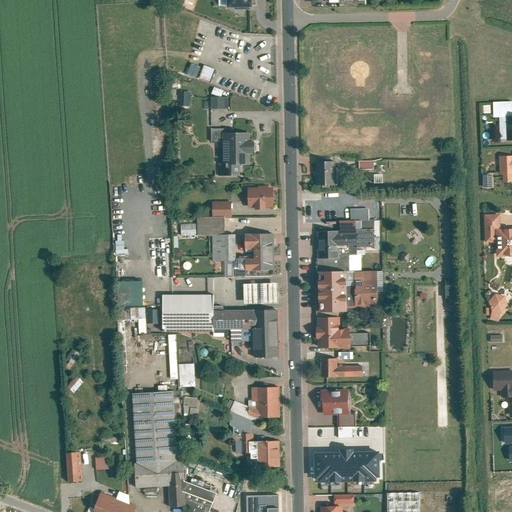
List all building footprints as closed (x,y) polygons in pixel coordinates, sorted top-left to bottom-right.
[(246,0),(217,0),(218,9),(247,7),(246,0)] [(211,85),(216,71),(204,67),(199,80),(211,85)] [(177,106),(191,107),(191,94),(178,93),(177,106)] [(230,98),(212,98),(212,110),(230,110),(230,98)] [(511,102),(493,103),(494,118),(511,117),(511,102)] [(194,126),(188,121),(183,127),(189,132),(194,126)] [(211,142),(223,142),(223,144),(229,144),(229,163),(218,163),(219,178),(240,177),(240,166),(251,166),(251,155),(255,155),(255,143),(250,144),(250,135),(234,135),(234,129),(211,130),(211,142)] [(501,177),(504,177),(504,184),(511,183),(511,158),(500,159),(501,177)] [(360,169),(374,169),(374,161),(360,161),(360,169)] [(316,164),(316,189),(337,189),(336,164),(316,164)] [(484,189),(492,189),(492,176),(484,177),(484,189)] [(274,209),(273,189),(248,190),(249,210),(255,209),(255,212),(267,212),(267,209),(274,209)] [(232,203),(213,204),(213,218),(232,218),(232,203)] [(225,218),(198,219),(198,237),(225,236),(225,218)] [(483,235),(494,235),(494,220),(483,220),(483,235)] [(356,222),(340,223),(340,235),(357,234),(356,222)] [(197,235),(197,224),(182,224),(182,235),(197,235)] [(374,231),(357,232),(358,249),(375,249),(374,231)] [(339,235),(339,233),(318,233),(319,260),(340,260),(339,248),(357,248),(357,234),(339,235)] [(495,262),(511,261),(511,234),(494,235),(495,262)] [(255,251),(255,259),(238,260),(238,272),(275,271),(274,235),(246,236),(246,252),(255,251)] [(213,263),(236,263),(235,237),(212,237),(213,263)] [(362,269),(362,256),(351,256),(351,269),(362,269)] [(346,274),(347,310),(378,309),(377,273),(346,274)] [(320,275),(321,316),(347,315),(346,274),(320,275)] [(63,283),(69,289),(77,281),(71,275),(63,283)] [(278,277),(244,278),(245,307),(279,306),(278,277)] [(119,308),(143,308),(143,283),(119,284),(119,308)] [(499,323),(501,314),(508,307),(505,298),(496,296),(489,303),(492,312),(490,321),(499,323)] [(214,297),(163,297),(164,334),(214,334),(214,297)] [(146,309),(130,309),(130,321),(138,321),(146,321),(146,309)] [(147,325),(159,325),(159,311),(147,311),(147,325)] [(254,359),(279,359),(278,311),(215,312),(215,333),(254,332),(254,359)] [(318,320),(318,350),(351,349),(351,332),(341,332),(340,320),(318,320)] [(351,320),(343,320),(343,331),(351,331),(351,320)] [(146,335),(146,321),(138,321),(139,336),(146,335)] [(352,353),(371,353),(370,335),(351,335),(352,353)] [(177,336),(168,336),(171,381),(179,380),(177,336)] [(66,361),(73,366),(80,356),(73,351),(66,361)] [(321,379),(363,379),(363,366),(338,367),(338,361),(321,361),(321,379)] [(180,388),(196,387),(195,365),(179,366),(180,388)] [(494,392),(502,392),(502,401),(509,401),(510,421),(511,420),(511,374),(494,375),(494,392)] [(67,389),(74,395),(84,383),(77,377),(67,389)] [(255,423),(256,419),(280,419),(280,388),(252,389),(253,409),(235,402),(231,414),(255,423)] [(323,392),(324,417),(349,416),(349,391),(323,392)] [(173,394),(130,397),(136,489),(167,487),(169,509),(185,508),(183,483),(182,463),(178,464),(173,394)] [(183,415),(190,416),(190,417),(198,418),(199,411),(196,410),(197,400),(185,398),(183,415)] [(234,429),(235,440),(242,439),(241,436),(252,435),(251,428),(255,424),(230,414),(231,427),(234,429)] [(235,440),(235,455),(250,455),(250,462),(259,462),(259,469),(280,469),(280,443),(253,444),(253,435),(252,435),(241,436),(242,439),(235,440)] [(68,483),(83,482),(81,453),(67,454),(68,483)] [(317,497),(351,496),(351,486),(350,464),(341,464),(341,458),(316,459),(316,480),(339,479),(339,486),(316,486),(317,497)] [(96,460),(96,471),(108,471),(107,459),(96,460)] [(360,464),(350,464),(351,486),(360,485),(360,464)] [(210,511),(217,496),(183,483),(185,508),(194,511),(210,511)] [(420,511),(420,495),(388,495),(387,511),(420,511)] [(135,511),(136,510),(102,497),(96,511),(135,511)]
